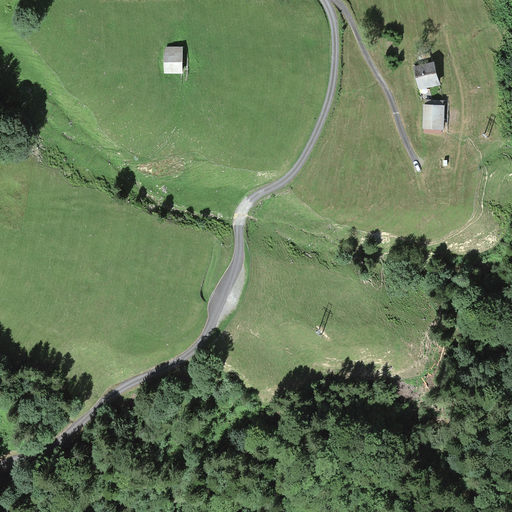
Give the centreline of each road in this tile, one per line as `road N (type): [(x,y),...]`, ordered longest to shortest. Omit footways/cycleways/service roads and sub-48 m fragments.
road 1 (track): [(329,0),(344,40),(338,108),(305,173),(247,210),(244,246),(204,346),(111,393),(55,449),(0,463)]
road 2 (track): [(330,0),(349,10),(422,160)]
